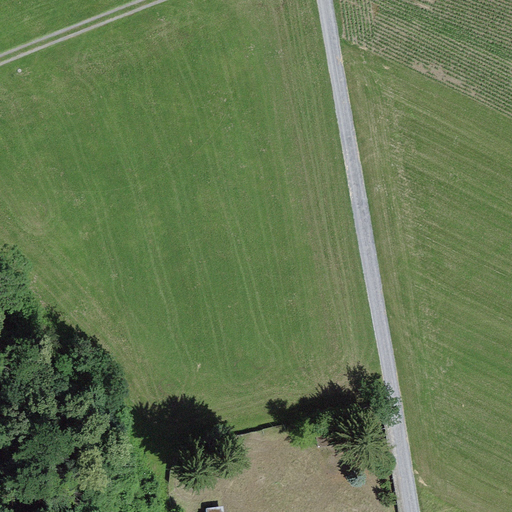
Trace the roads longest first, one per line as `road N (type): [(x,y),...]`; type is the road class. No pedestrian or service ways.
road 1 (track): [(409,511),(321,0)]
road 2 (track): [(158,0),(0,60)]
